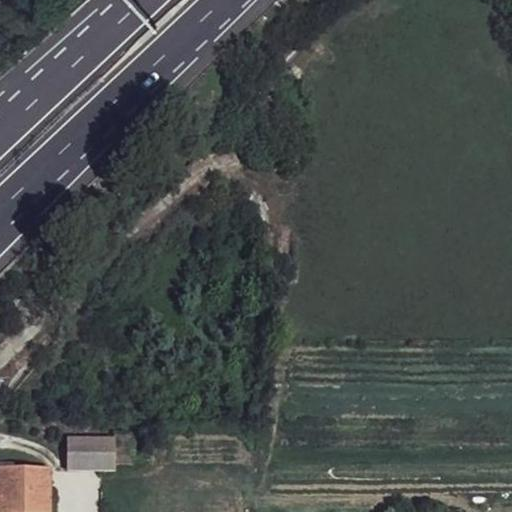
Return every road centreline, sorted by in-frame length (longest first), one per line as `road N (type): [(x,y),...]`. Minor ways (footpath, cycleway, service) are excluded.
road 1 (motorway): [(47,168),(221,0)]
road 2 (motorway): [(138,0),(0,129)]
road 3 (motorway): [(138,0),(0,117)]
